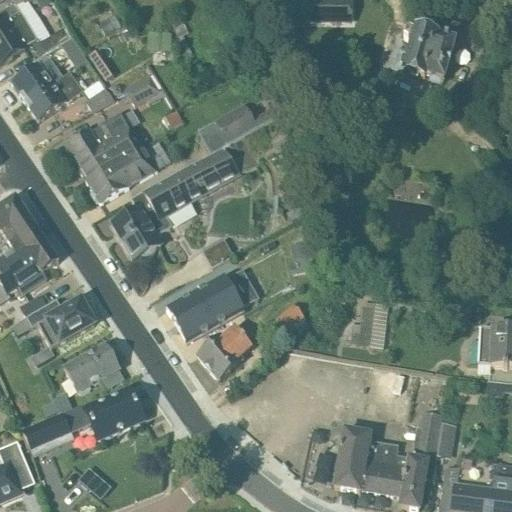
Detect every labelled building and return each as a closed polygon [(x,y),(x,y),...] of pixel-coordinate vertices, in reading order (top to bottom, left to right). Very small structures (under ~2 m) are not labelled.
[(288,3),(288,23),(348,23),(348,3),(288,3)] [(8,23),(6,21),(0,24),(0,68),(26,53),(25,50),(38,42),(21,15),(8,23)] [(444,85),(445,86),(462,28),(443,22),(438,40),(418,34),(411,58),(402,55),(397,72),(406,74),(406,76),(426,82),(426,80),(432,82),(432,84),(432,87),(441,90),(443,87),(444,85)] [(65,29),(40,45),(46,55),(61,46),(72,39),(65,29)] [(129,29),(121,33),(125,41),(133,37),(129,29)] [(148,34),(146,52),(168,55),(170,37),(148,34)] [(72,39),(61,46),(76,70),(87,64),(72,39)] [(90,58),(107,83),(115,77),(98,52),(90,58)] [(52,88),(63,81),(50,62),(13,87),(26,107),(53,89),(52,88)] [(271,68),(255,75),(265,97),(281,90),(271,68)] [(66,107),(83,94),(70,76),(63,81),(52,88),(53,89),(26,107),(40,127),(67,109),(66,107)] [(148,76),(123,90),(134,110),(160,96),(148,76)] [(113,103),(106,92),(86,106),(93,116),(113,103)] [(257,104),(216,127),(228,147),(267,124),(276,120),(270,110),(262,115),(257,104)] [(183,127),(176,115),(162,124),(169,135),(183,127)] [(83,179),(87,186),(145,152),(123,116),(100,130),(101,131),(91,137),(90,136),(66,151),(75,166),(73,171),(77,178),(83,179)] [(172,232),(166,221),(262,167),(246,138),(132,204),(137,214),(113,229),(135,267),(162,251),(156,241),(172,232)] [(456,148),(434,147),(434,173),(455,174),(456,148)] [(158,175),(145,152),(87,186),(93,195),(92,201),(96,208),(101,209),(102,210),(158,175)] [(59,267),(16,202),(0,212),(0,309),(8,304),(6,301),(9,299),(10,300),(20,293),(24,299),(48,283),(44,277),(59,267)] [(199,253),(208,271),(229,261),(221,243),(199,253)] [(295,273),(290,274),(292,281),(297,280),(321,275),(314,246),(298,250),(300,258),(292,260),(295,273)] [(223,283),(168,314),(187,348),(241,318),(243,317),(241,314),(258,304),(243,276),(242,276),(225,286),(223,283)] [(26,321),(48,309),(42,298),(20,310),(26,321)] [(48,309),(26,321),(32,332),(37,329),(50,351),(57,347),(58,349),(93,331),(95,330),(96,329),(82,303),(62,314),(57,305),(52,308),(48,309)] [(293,308),(272,327),(283,340),(290,347),(311,329),(304,322),(304,321),(293,308)] [(360,328),(358,349),(383,353),(388,311),(362,308),(360,328)] [(32,332),(26,321),(13,330),(18,339),(32,332)] [(511,332),(480,331),(478,368),(479,368),(491,369),(491,370),(490,379),(489,386),(511,389),(511,332)] [(223,344),(221,341),(197,361),(219,387),(243,367),(240,364),(253,353),(236,333),(223,344)] [(106,350),(64,373),(77,396),(79,395),(82,400),(92,394),(90,389),(103,382),(119,374),(106,350)] [(282,376),(239,413),(254,431),(253,431),(255,433),(256,432),(262,440),(261,441),(263,442),(264,442),(279,460),(285,454),(331,486),(329,495),(364,501),(366,489),(380,491),(377,508),(398,511),(408,511),(421,445),(334,429),(292,380),(288,384),(282,376)] [(84,408),(60,419),(69,438),(91,428),(92,429),(97,441),(98,444),(142,424),(129,394),(86,413),(84,408)] [(66,398),(54,403),(55,407),(60,417),(60,418),(72,412),(66,398)] [(55,407),(44,413),(48,422),(60,417),(55,407)] [(60,419),(22,435),(31,455),(69,439),(69,438),(60,419)] [(0,460),(4,470),(0,471),(0,507),(22,498),(14,478),(28,472),(17,447),(0,454),(0,460)] [(473,477),(475,466),(462,465),(460,476),(446,474),(441,511),(469,511),(472,495),(473,477)] [(494,469),(475,466),(473,477),(472,495),(469,511),(511,511),(511,470),(494,468),(494,469)] [(62,491),(77,494),(81,472),(66,470),(62,491)]
